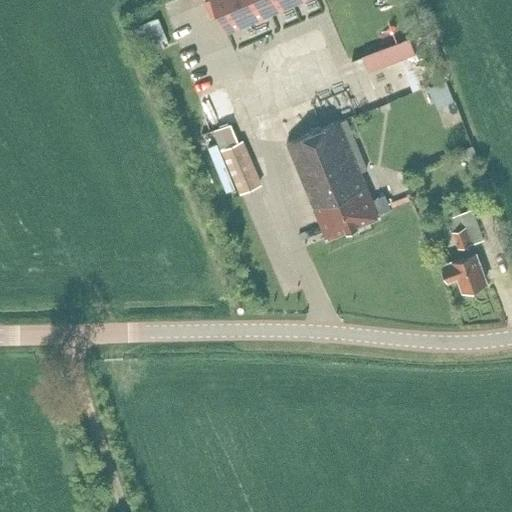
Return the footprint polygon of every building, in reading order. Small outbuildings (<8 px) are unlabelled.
[(209,0),(205,2),(211,17),(218,14),(226,32),(301,0),(209,0)] [(162,26),(146,34),(151,45),(167,37),(162,26)] [(409,38),(362,55),(369,72),(415,55),(409,38)] [(454,101),(445,80),(429,87),(437,108),(454,101)] [(205,112),(240,194),(268,182),(233,101),(205,112)] [(190,103),(182,106),(190,126),(198,122),(190,103)] [(372,199),(362,172),(368,169),(347,117),(288,141),(326,238),(379,216),(378,214),(391,209),(385,194),(372,199)] [(473,145),(460,150),(464,162),(478,156),(473,145)] [(484,240),(476,218),(473,209),(462,213),(450,217),(455,231),(454,232),(459,246),(462,245),(466,255),(453,259),(453,260),(443,264),(448,279),(459,275),(464,289),(486,281),(473,244),(484,240)]
